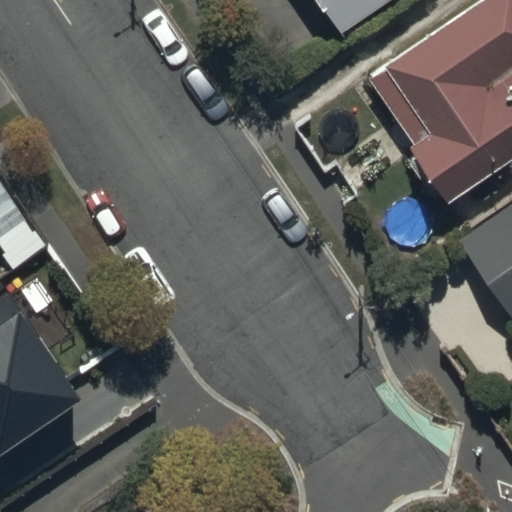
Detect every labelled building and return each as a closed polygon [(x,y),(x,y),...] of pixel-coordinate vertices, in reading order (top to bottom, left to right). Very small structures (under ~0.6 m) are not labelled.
[(318,0),(343,35),(394,0),(318,0)] [(414,152),(449,205),(511,163),(511,0),(482,0),(368,76),(417,150),(414,152)] [(0,249),(1,249),(0,246),(0,242),(28,222),(0,182),(0,249)] [(511,205),(460,241),(511,317),(511,205)] [(0,455),(80,401),(3,288),(0,290),(0,455)]
